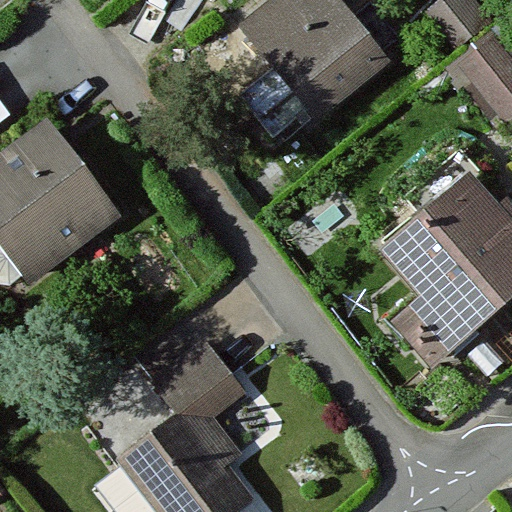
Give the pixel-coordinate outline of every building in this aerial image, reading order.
[(272,0),(242,24),(317,117),(386,61),(336,0),(272,0)] [(490,22),(473,0),(440,0),(422,14),(450,52),(490,22)] [(456,60),(507,123),(511,119),(511,54),(493,31),(456,60)] [(46,130),(0,165),(0,239),(30,279),(113,216),(46,130)] [(511,291),(511,223),(470,175),(384,250),(425,296),(395,322),(431,362),(511,291)] [(201,336),(148,374),(180,417),(125,457),(165,511),(226,511),(244,500),(219,466),(236,453),(209,416),(242,392),(201,336)]
